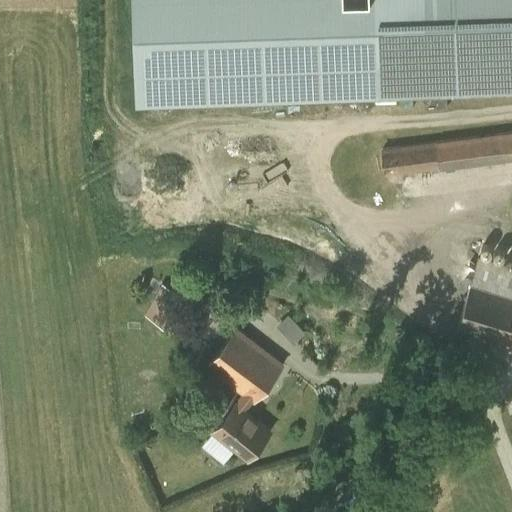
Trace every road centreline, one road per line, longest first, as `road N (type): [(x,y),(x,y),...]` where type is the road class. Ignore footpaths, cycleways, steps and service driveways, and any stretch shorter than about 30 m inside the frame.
road 1 (track): [(322,511),(363,482),(450,377)]
road 2 (unknown): [(329,340),(450,377)]
